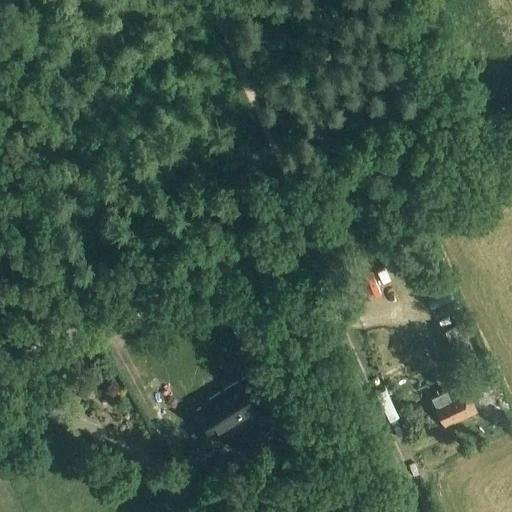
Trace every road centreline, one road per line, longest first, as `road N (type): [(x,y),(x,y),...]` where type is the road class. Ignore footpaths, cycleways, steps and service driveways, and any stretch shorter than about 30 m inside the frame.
road 1 (unclassified): [(511,139),(0,371)]
road 2 (track): [(292,194),(210,0)]
